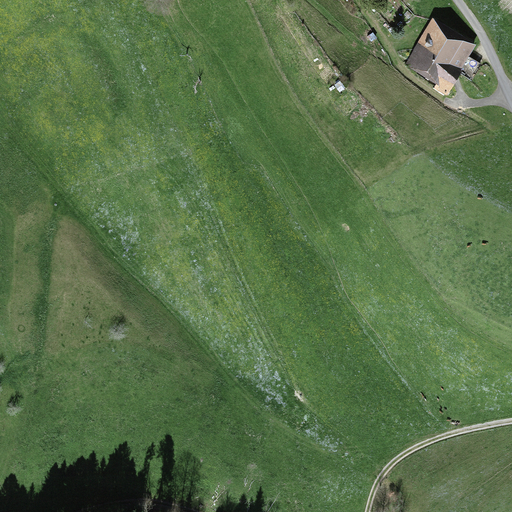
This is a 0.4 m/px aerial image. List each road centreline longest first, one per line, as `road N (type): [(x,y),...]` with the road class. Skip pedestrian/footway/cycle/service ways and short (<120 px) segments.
road 1 (track): [(511,421),(403,454),(379,478),(367,511)]
road 2 (track): [(365,0),(397,60),(441,97)]
road 3 (unclassified): [(457,0),(511,106)]
